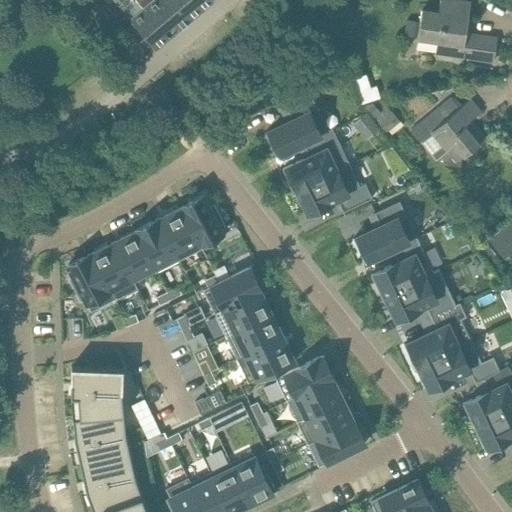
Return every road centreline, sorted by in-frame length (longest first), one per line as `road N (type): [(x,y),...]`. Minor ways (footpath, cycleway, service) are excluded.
road 1 (residential): [(36,465),(20,280),(27,256),(45,237),(186,162),(229,177),(428,438)]
road 2 (residential): [(231,0),(49,145)]
road 3 (residential): [(279,511),(428,438)]
